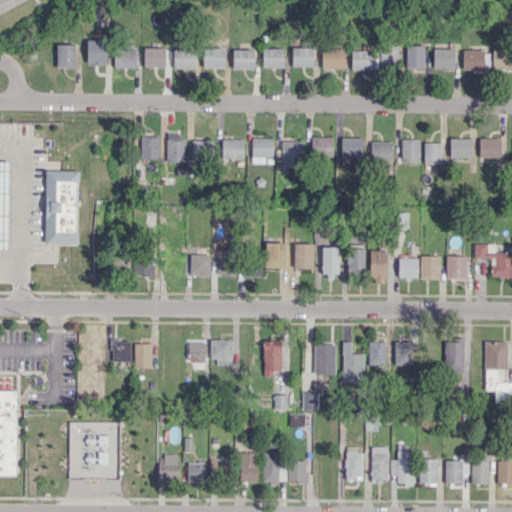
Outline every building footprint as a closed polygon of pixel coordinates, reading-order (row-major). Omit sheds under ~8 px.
[(105,40),(86,40),(85,64),(105,65),(105,40)] [(55,67),(73,68),(74,45),(56,44),(55,67)] [(405,69),(424,70),(424,46),(406,45),(405,69)] [(378,47),(380,67),(398,66),(397,46),(378,47)] [(312,66),(312,48),(291,47),(291,66),(312,66)] [(164,67),(164,48),(143,48),(143,67),(164,67)] [(224,48),(202,48),(202,67),(223,68),(224,48)] [(282,67),(282,48),(261,49),(261,67),(282,67)] [(135,68),(135,49),(113,49),(113,68),(135,68)] [(173,69),(194,68),(193,49),(172,50),(173,69)] [(253,69),(253,50),(232,49),(232,68),(253,69)] [(321,68),(342,68),(342,49),(320,49),(321,68)] [(454,68),(454,49),(433,49),(433,68),(454,68)] [(492,49),(491,68),(511,69),(511,50),(492,49)] [(350,69),(372,69),(372,51),(351,50),(350,69)] [(462,69),(482,70),(482,51),(462,50),(462,69)] [(183,162),(183,133),(166,133),(166,162),(183,162)] [(158,159),(158,137),(140,137),(139,159),(158,159)] [(332,156),(331,137),(311,137),(311,156),(332,156)] [(362,138),(340,137),(340,156),(361,157),(362,138)] [(272,138),(251,138),(251,163),(272,164),(272,138)] [(449,158),(471,158),(471,138),(449,138),(449,158)] [(479,158),(501,157),(501,138),(479,138),(479,158)] [(191,157),(212,158),(213,140),(192,139),(191,157)] [(243,139),(221,139),(221,158),(243,158),(243,139)] [(302,141),(281,140),(280,166),(302,167),(302,141)] [(418,163),(419,140),(400,140),(400,163),(418,163)] [(391,161),(391,141),(370,141),(370,161),(391,161)] [(440,143),(423,143),(424,164),(440,164),(440,143)] [(0,161),(0,249),(8,250),(10,162),(0,161)] [(44,168),(43,242),(77,243),(78,169),(44,168)] [(265,267),(283,267),(284,243),(265,243),(265,267)] [(312,268),(313,244),(294,243),(293,268),(312,268)] [(473,258),(490,258),(490,277),(511,277),(511,252),(495,252),(495,244),(473,244),(473,258)] [(337,247),(321,247),(321,277),(336,277),(337,247)] [(364,249),(347,248),(346,262),(351,262),(351,272),(363,273),(364,249)] [(386,251),(369,250),(369,282),(385,283),(386,251)] [(209,254),(192,254),(191,276),(208,277),(209,254)] [(215,276),(231,276),(232,255),(216,255),(215,276)] [(439,256),(420,256),(420,278),(439,278),(439,256)] [(445,256),(445,279),(465,279),(466,256),(445,256)] [(152,276),(153,257),(135,257),(135,275),(152,276)] [(416,258),(397,258),(398,278),(417,277),(416,258)] [(259,276),(259,261),(242,261),(241,276),(259,276)] [(211,365),(231,365),(231,339),(211,339),(211,365)] [(97,369),(98,341),(81,340),(81,368),(97,369)] [(263,340),(262,376),(272,376),(272,371),(280,371),(281,341),(263,340)] [(444,372),(462,372),(463,341),(445,340),(444,372)] [(111,360),(129,361),(129,341),(111,341),(111,360)] [(362,354),(350,354),(350,342),(342,341),(341,382),(362,383),(362,354)] [(383,341),(367,342),(368,366),(384,365),(383,341)] [(507,341),(483,341),(483,390),(493,390),(493,402),(511,402),(511,381),(503,382),(503,370),(507,370),(507,341)] [(205,342),(188,342),(187,361),(204,362),(205,342)] [(393,364),(409,365),(410,342),(394,342),(393,364)] [(150,344),(134,343),(133,367),(150,368),(150,344)] [(314,374),(334,374),(334,344),(314,344),(314,374)] [(0,476),(16,476),(15,389),(0,389),(0,476)] [(316,410),(317,392),(301,391),(301,409),(316,410)] [(288,426),(303,426),(303,414),(289,413),(288,426)] [(386,482),(386,446),(370,446),(369,481),(386,482)] [(360,447),(344,447),(345,480),(361,479),(360,447)] [(413,482),(412,451),(396,451),(396,460),(391,460),(391,483),(413,482)] [(256,482),(257,453),(239,452),(238,481),(256,482)] [(278,452),(261,452),(262,482),(278,482),(278,452)] [(157,456),(157,481),(178,481),(178,455),(157,456)] [(212,474),(226,473),(225,457),(211,458),(212,474)] [(436,459),(419,459),(418,485),(436,485),(436,459)] [(444,460),(444,482),(461,483),(462,474),(467,474),(468,461),(444,460)] [(487,483),(488,460),(471,460),(470,483),(487,483)] [(496,483),(511,482),(511,460),(496,461),(496,483)] [(286,480),(304,481),(305,461),(287,461),(286,480)] [(205,462),(186,463),(186,482),(205,481),(205,462)]
